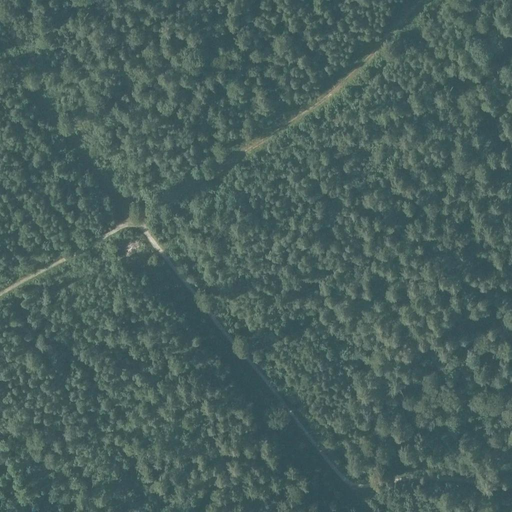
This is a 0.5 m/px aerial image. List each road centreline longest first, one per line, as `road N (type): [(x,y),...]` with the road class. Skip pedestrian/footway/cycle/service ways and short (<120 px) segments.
road 1 (track): [(133,220),(318,101),(419,0)]
road 2 (track): [(356,487),(326,461),(133,220)]
road 3 (track): [(0,42),(133,220)]
road 4 (track): [(356,487),(425,478),(511,485)]
road 5 (track): [(0,294),(133,220)]
